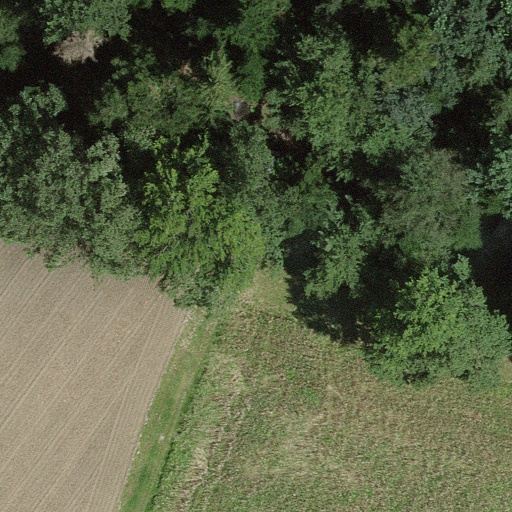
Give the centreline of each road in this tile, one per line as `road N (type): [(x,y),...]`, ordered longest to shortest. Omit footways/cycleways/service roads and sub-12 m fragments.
road 1 (track): [(290,107),(143,511)]
road 2 (track): [(303,0),(290,107),(387,174),(511,319)]
